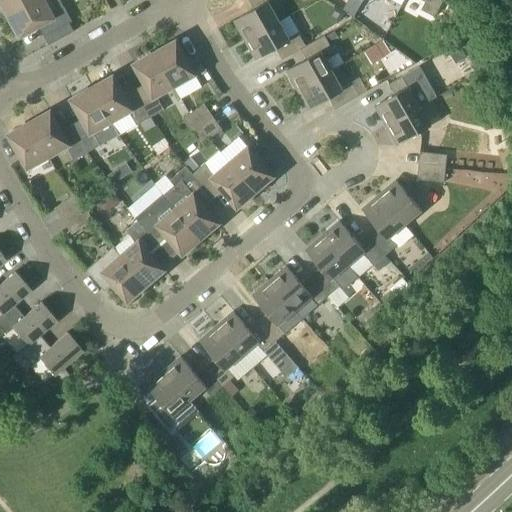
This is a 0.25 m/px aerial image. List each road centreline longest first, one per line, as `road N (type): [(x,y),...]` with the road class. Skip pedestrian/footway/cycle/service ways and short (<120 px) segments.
road 1 (residential): [(0,175),(62,273),(123,332),(156,320),(297,202),(303,182)]
road 2 (residential): [(303,182),(226,81),(181,1)]
road 3 (residential): [(181,1),(8,93)]
